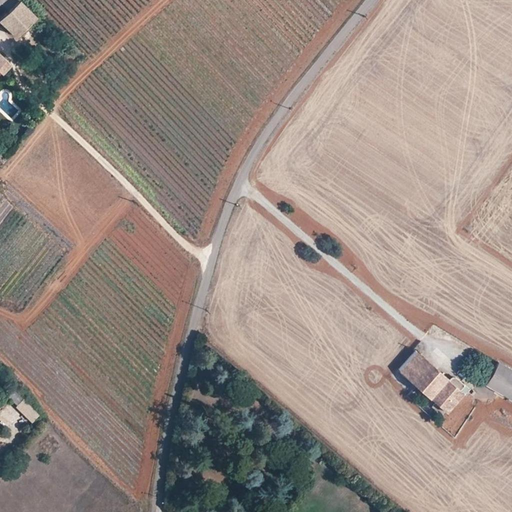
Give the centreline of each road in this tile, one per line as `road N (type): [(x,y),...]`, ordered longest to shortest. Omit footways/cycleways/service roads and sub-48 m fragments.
road 1 (residential): [(241,187),(175,399),(156,511)]
road 2 (unclassified): [(241,187),(469,379)]
road 3 (residential): [(370,0),(287,105),(241,187)]
